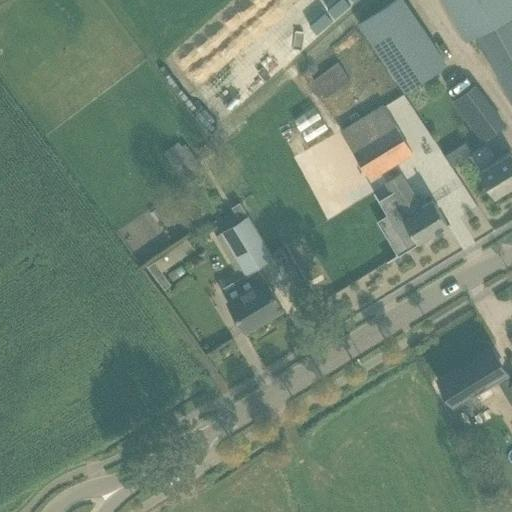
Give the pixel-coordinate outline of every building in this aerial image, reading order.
[(344,0),(337,0),(327,9),(334,18),(349,5),(344,0)] [(394,0),(358,25),(403,92),(445,63),(402,0),(394,0)] [(511,0),(443,0),(466,40),(475,35),(511,99),(511,98),(511,0)] [(316,34),(331,21),(323,12),(308,25),(316,34)] [(312,80),(324,98),(349,80),(336,63),(312,80)] [(454,101),(483,140),(504,125),(474,86),(454,101)] [(341,130),(371,179),(412,153),(382,104),(341,130)] [(293,119),(306,140),(327,128),(314,106),(293,119)] [(162,153),(180,179),(199,166),(185,145),(181,148),(177,142),(162,153)] [(480,170),(485,178),(495,196),(511,185),(511,157),(509,153),(496,161),(486,145),(471,154),(480,170)] [(378,201),(408,249),(447,225),(432,200),(421,207),(400,173),(385,183),(391,193),(378,201)] [(220,233),(245,274),(254,288),(228,303),(245,331),(282,308),(265,280),(265,281),(257,267),(272,257),(239,202),(232,207),(240,221),(220,233)] [(196,231),(200,237),(217,228),(213,221),(196,231)] [(147,267),(163,289),(170,284),(161,272),(168,267),(161,257),(147,267)] [(174,269),(168,274),(173,281),(180,276),(186,272),(181,265),(174,269)] [(490,348),(443,377),(454,394),(467,386),(472,395),(506,374),(490,348)]
